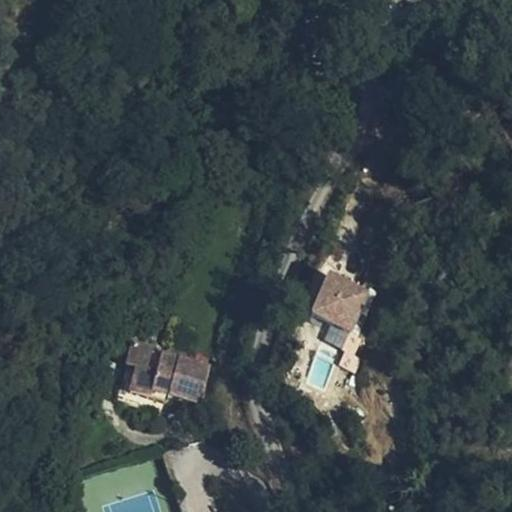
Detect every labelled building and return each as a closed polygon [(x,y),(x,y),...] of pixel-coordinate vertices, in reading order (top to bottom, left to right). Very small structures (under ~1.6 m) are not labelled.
[(295,0),(299,15),(331,6),(329,0),(295,0)] [(459,274),(447,268),(437,285),(449,292),(459,274)] [(351,331),(370,287),(327,269),(309,314),(351,331)] [(330,326),(324,340),(342,348),(348,333),(330,326)] [(170,394),(181,364),(160,359),(159,364),(150,362),(150,356),(152,351),(132,349),(119,403),(147,410),(151,395),(169,399),(170,394)] [(159,364),(160,359),(150,356),(150,362),(159,364)] [(209,370),(181,364),(170,394),(169,399),(200,407),(209,370)]
